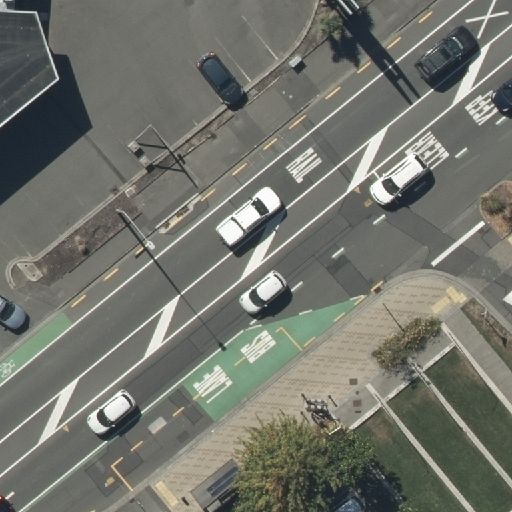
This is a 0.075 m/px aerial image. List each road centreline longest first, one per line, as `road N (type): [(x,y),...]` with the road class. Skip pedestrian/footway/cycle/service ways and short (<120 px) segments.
road 1 (secondary): [(389,155),(0,474)]
road 2 (unclassified): [(511,290),(389,155)]
